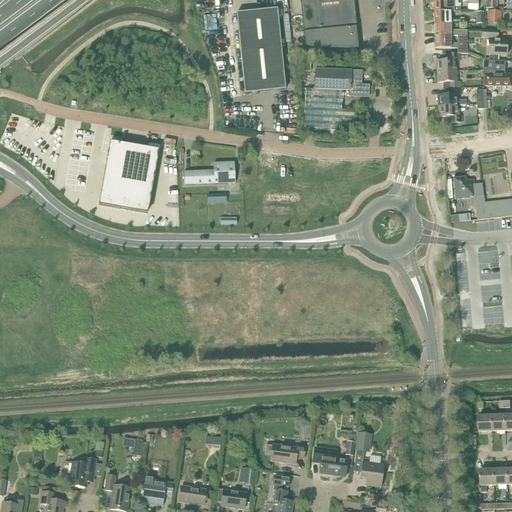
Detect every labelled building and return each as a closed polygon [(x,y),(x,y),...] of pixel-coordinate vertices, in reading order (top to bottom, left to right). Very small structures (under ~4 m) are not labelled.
[(353,0),(300,0),(306,49),(358,50),(353,0)] [(433,0),(433,12),(448,12),(459,12),(459,6),(452,6),(452,1),(457,1),(456,0),(433,0)] [(497,0),(486,0),(485,11),(496,12),(497,0)] [(245,94),(285,90),(278,10),(237,14),(245,94)] [(448,12),(433,12),(434,24),(449,24),(458,24),(458,23),(462,23),(462,18),(448,18),(448,12)] [(501,13),(488,12),(487,25),(500,26),(501,13)] [(434,35),(462,35),(465,35),(465,30),(449,30),(449,24),(434,24),(434,35)] [(505,56),(505,41),(497,40),(495,40),(496,31),(480,31),(479,37),(487,37),(486,55),(505,56)] [(462,47),(462,35),(434,35),(435,48),(464,48),(464,47),(462,47)] [(435,61),(436,73),(456,72),(455,61),(458,61),(458,54),(447,55),(447,61),(435,61)] [(504,61),(482,60),(481,71),(482,71),(481,86),(511,87),(511,74),(509,75),(509,74),(503,74),(504,61)] [(315,90),(350,91),(350,94),(369,95),(370,86),(362,85),(362,72),(352,71),(316,69),(315,90)] [(442,90),(459,89),(459,82),(456,82),(456,72),(436,73),(436,83),(442,83),(442,90)] [(442,95),(436,96),(437,107),(457,106),(466,106),(465,101),(457,101),(456,95),(459,95),(459,89),(442,90),(442,95)] [(305,129),(323,129),(352,131),(353,111),(341,111),(342,92),(306,90),(304,109),(306,109),(305,129)] [(457,117),(457,106),(437,107),(437,118),(450,117),(450,123),(461,123),(460,117),(457,117)] [(361,125),(355,130),(360,137),(367,132),(361,125)] [(110,140),(98,203),(146,213),(158,150),(110,140)] [(183,172),(183,173),(184,185),(235,183),(234,163),(213,164),(214,171),(183,172)] [(337,171),(322,171),(322,173),(324,200),(338,200),(337,171)] [(322,173),(309,174),(310,203),(324,202),(324,200),(322,173)] [(309,176),(295,176),(295,179),(296,205),(310,205),(310,203),(309,176)] [(454,199),(469,198),(470,207),(475,207),(476,220),(485,219),(483,195),(474,196),(472,180),(464,181),(464,178),(452,179),(454,199)] [(295,179),(281,179),(281,181),(282,208),(296,208),(296,205),(295,179)] [(281,181),(267,182),(267,184),(268,210),(282,210),(282,208),(281,181)] [(267,184),(253,184),(254,213),(268,213),(268,210),(267,184)] [(230,203),(230,194),(210,195),(210,204),(230,203)] [(492,431),(505,431),(504,415),(491,416),(492,431)] [(479,432),(492,431),(491,416),(478,416),(479,432)] [(352,465),(356,432),(339,430),(339,435),(350,436),(349,443),(347,442),(345,456),(350,456),(349,465),(352,465)] [(354,451),(369,453),(371,435),(357,434),(354,451)] [(103,445),(96,444),(94,459),(102,460),(103,445)] [(303,460),(305,448),(297,447),(297,449),(273,446),(271,461),(295,465),(295,459),(303,460)] [(313,462),(321,464),(320,473),(345,477),(347,461),(322,458),(323,450),(315,448),(313,462)] [(86,488),(87,484),(88,476),(94,476),(96,461),(85,459),(85,465),(72,463),(69,486),(86,488)] [(367,475),(366,481),(365,487),(380,489),(383,466),(369,464),(369,462),(363,461),(361,474),(367,475)] [(494,486),(507,485),(507,469),(493,470),(494,486)] [(246,470),(244,485),(252,486),(254,471),(246,470)] [(480,470),(481,494),(487,493),(486,486),(494,486),(493,470),(480,470)] [(287,492),(286,492),(287,488),(288,488),(289,478),(274,476),(272,491),(274,491),(273,505),(278,505),(277,511),(291,511),(293,502),(286,501),(287,492)] [(129,498),(131,490),(113,487),(115,478),(107,477),(105,491),(113,492),(110,509),(126,511),(128,498),(129,498)] [(173,484),(160,482),(144,480),(140,504),(162,507),(164,495),(171,496),(173,484)] [(27,494),(37,495),(38,488),(28,487),(27,494)] [(204,506),(206,491),(181,487),(178,502),(204,506)] [(246,494),(219,490),(217,503),(221,503),(221,507),(243,510),(246,494)] [(66,509),(67,502),(52,500),(53,494),(41,492),(40,505),(46,506),(45,511),(62,511),(63,508),(66,509)] [(21,511),(23,507),(2,503),(0,511),(21,511)]
